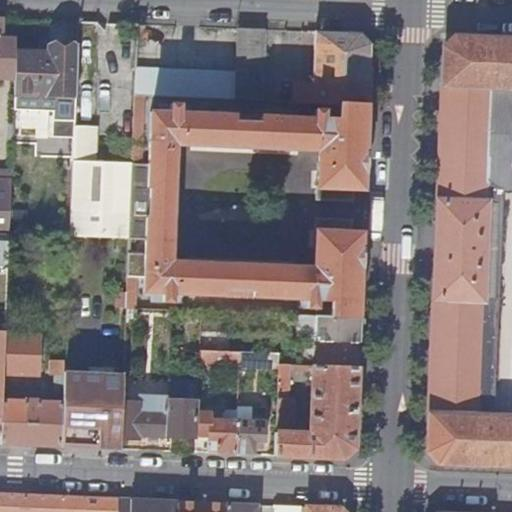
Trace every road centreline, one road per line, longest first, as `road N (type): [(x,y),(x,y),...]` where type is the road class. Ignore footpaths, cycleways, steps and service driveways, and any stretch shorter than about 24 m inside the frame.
road 1 (residential): [(407,13),(390,484)]
road 2 (residential): [(0,469),(390,484)]
road 3 (residential): [(407,13),(90,0)]
road 4 (residential): [(390,484),(511,488)]
